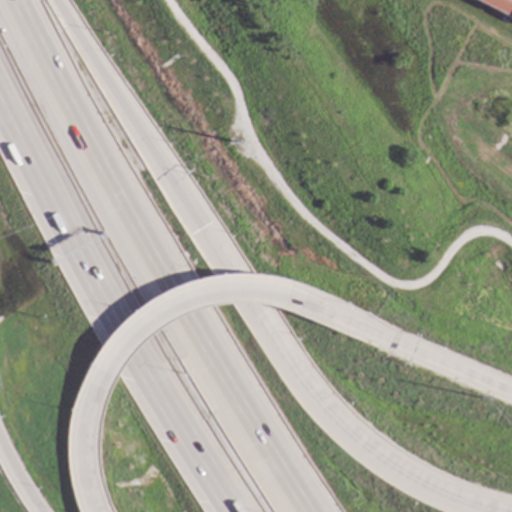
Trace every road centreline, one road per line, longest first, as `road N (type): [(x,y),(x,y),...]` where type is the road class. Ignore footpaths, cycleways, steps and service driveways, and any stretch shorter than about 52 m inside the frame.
road 1 (motorway): [(499,511),(405,475),(335,419),(55,0)]
road 2 (motorway): [(304,511),(0,44)]
road 3 (track): [(511,244),(490,233),(470,235),(428,277),(385,282),(307,222),(266,169),(225,76),(164,0)]
road 4 (motorway): [(0,120),(222,511)]
road 5 (motorway): [(511,393),(284,296)]
road 6 (motorway): [(284,296),(231,289),(161,306),(123,337),(98,374)]
road 7 (motorway): [(98,374),(77,448),(92,511)]
